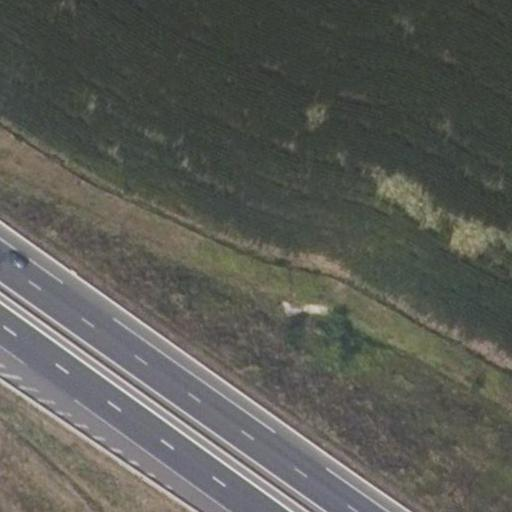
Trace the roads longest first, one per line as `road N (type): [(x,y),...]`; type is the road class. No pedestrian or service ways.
road 1 (motorway): [(357,511),(0,271)]
road 2 (motorway): [(0,332),(248,511)]
